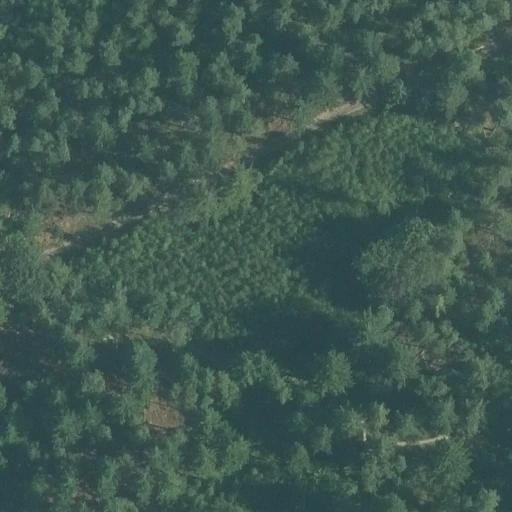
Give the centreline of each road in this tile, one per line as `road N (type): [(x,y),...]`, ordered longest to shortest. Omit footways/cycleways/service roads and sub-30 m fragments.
road 1 (track): [(0,253),(52,248),(98,231),(511,35)]
road 2 (track): [(295,0),(327,122)]
